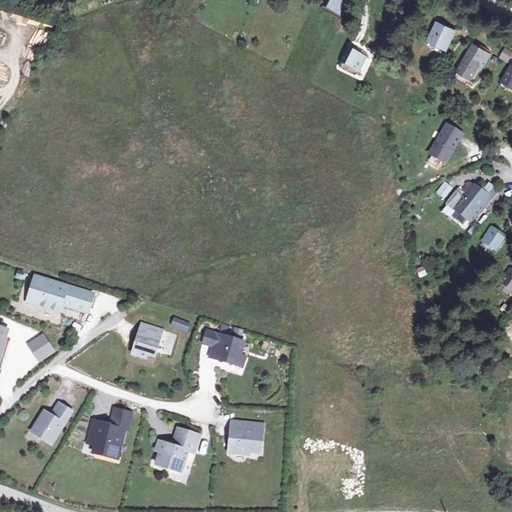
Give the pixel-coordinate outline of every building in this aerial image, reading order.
[(335,0),(329,0),(324,10),(340,19),(347,6),(335,0)] [(443,24),(432,41),(444,49),(455,32),(443,24)] [(507,63),(511,55),(511,51),(504,47),(498,58),(507,63)] [(489,58),(476,49),(459,73),(466,78),(473,68),(478,72),(489,58)] [(348,52),(342,65),(361,74),(367,62),(348,52)] [(511,69),(502,82),(511,88),(511,69)] [(438,142),(430,155),(439,161),(447,148),(450,150),(460,134),(444,125),(435,140),(438,142)] [(439,161),(430,155),(428,160),(437,165),(439,161)] [(443,181),(434,193),(444,200),(453,188),(443,181)] [(446,216),(457,223),(472,233),(494,197),(489,194),(485,200),(476,194),(467,208),(456,201),(446,216)] [(493,232),(482,248),(495,257),(506,241),(493,232)] [(511,272),(510,271),(499,286),(511,295),(511,294),(511,272)] [(34,278),(25,305),(53,315),(56,304),(86,312),(91,295),(34,278)] [(173,317),(169,326),(187,333),(190,323),(173,317)] [(164,333),(143,327),(135,357),(148,361),(149,357),(157,359),(164,333)] [(218,359),(233,365),(243,368),(247,358),(241,357),(246,344),(216,334),(209,331),(205,343),(214,346),(210,357),(218,359)] [(40,337),(26,347),(36,363),(51,353),(40,337)] [(70,409),(56,401),(49,413),(42,409),(30,429),(51,441),(70,409)] [(131,418),(122,416),(113,414),(110,425),(114,426),(113,432),(108,431),(108,430),(92,426),(86,449),(94,451),(93,457),(110,461),(111,457),(118,458),(123,435),(127,436),(130,420),(131,418)] [(263,425),(231,423),(230,433),(233,433),(233,438),(230,438),(230,455),(247,456),(250,453),(257,453),(257,443),(262,443),(263,425)] [(200,436),(178,431),(176,438),(173,448),(169,447),(170,445),(162,443),(162,445),(160,445),(157,454),(161,455),(158,468),(171,471),(172,468),(184,472),(189,453),(195,454),(198,443),(200,436)]
